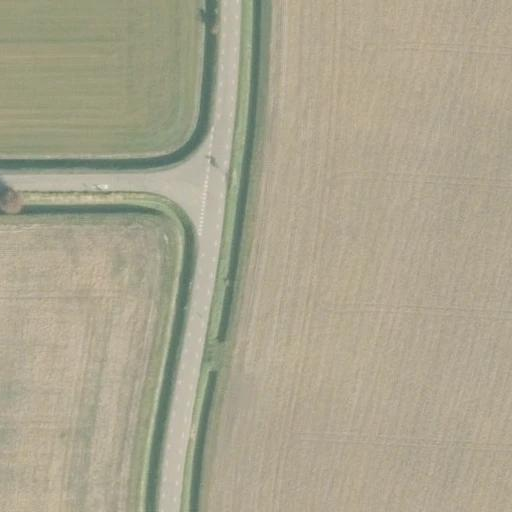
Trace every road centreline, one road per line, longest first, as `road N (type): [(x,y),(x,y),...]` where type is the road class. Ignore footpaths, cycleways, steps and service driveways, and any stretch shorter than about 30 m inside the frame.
road 1 (secondary): [(164,511),(215,180)]
road 2 (tertiary): [(0,181),(215,180)]
road 3 (secondary): [(215,180),(228,0)]
